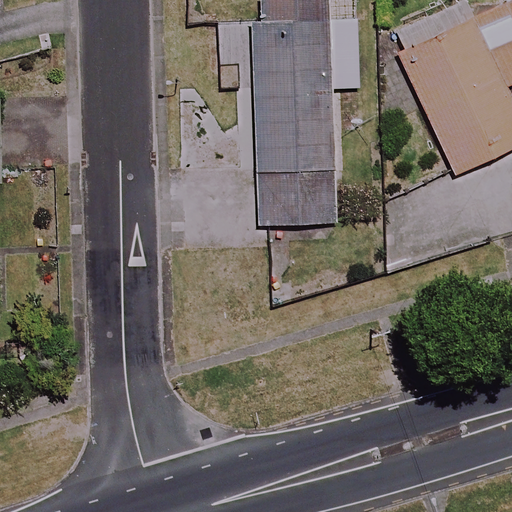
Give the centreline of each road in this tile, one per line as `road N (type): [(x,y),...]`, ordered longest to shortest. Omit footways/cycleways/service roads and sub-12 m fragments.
road 1 (residential): [(116,0),(122,351),(135,443),(157,511)]
road 2 (primary): [(193,511),(511,415)]
